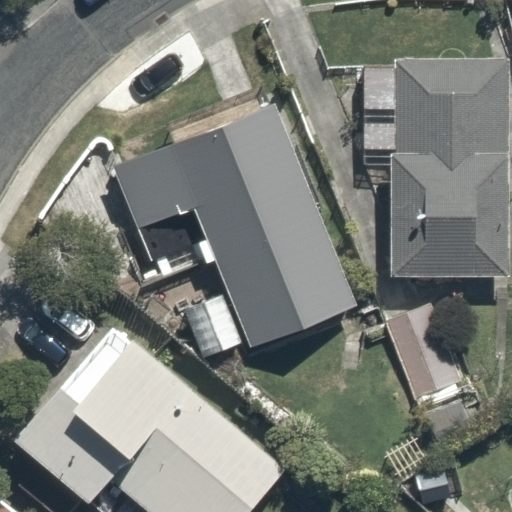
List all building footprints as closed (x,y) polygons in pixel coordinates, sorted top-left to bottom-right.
[(511,59),(374,56),(372,143),(398,143),(395,257),(511,260),(511,59)] [(365,310),(281,84),(100,152),(146,275),(201,254),(239,357),(365,310)] [(434,295),(385,313),(436,452),(485,434),(434,295)] [(253,511),(302,454),(126,308),(17,439),(96,505),(121,474),(167,511),(253,511)] [(28,511),(0,487),(0,511),(28,511)]
